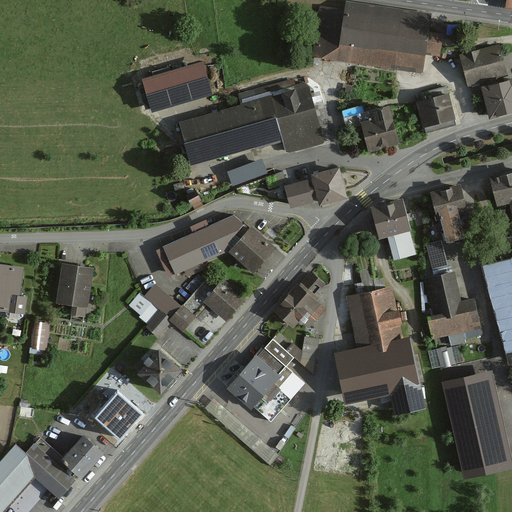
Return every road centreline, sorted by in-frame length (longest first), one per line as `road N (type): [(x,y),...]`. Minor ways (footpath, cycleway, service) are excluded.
road 1 (tertiary): [(329,231),(81,511)]
road 2 (residential): [(329,231),(311,214),(235,201),(147,233),(0,240)]
road 3 (tertiary): [(511,123),(438,148),(383,183)]
road 4 (residential): [(383,183),(404,187),(511,161)]
